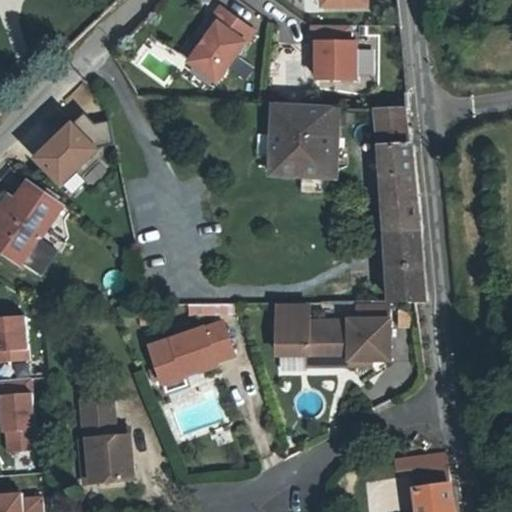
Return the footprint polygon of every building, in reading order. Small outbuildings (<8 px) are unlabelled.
[(215,83),(252,32),(218,8),(210,20),(216,24),(187,63),(215,83)] [(358,81),(358,43),(350,43),(350,26),(314,26),(313,44),(318,44),(318,59),(318,80),(358,81)] [(274,105),(272,174),(333,176),(335,107),(274,105)] [(404,135),(403,105),(367,107),(368,137),(404,135)] [(86,114),(39,160),(63,185),(102,148),(116,145),(111,122),(97,125),(86,114)] [(414,140),(379,144),(393,283),(394,294),(423,293),(420,259),(418,224),(424,223),(418,175),(414,140)] [(56,203),(23,178),(12,195),(0,210),(0,240),(19,255),(56,203)] [(0,197),(0,210),(12,195),(5,190),(0,197)] [(100,287),(116,293),(123,275),(107,270),(100,287)] [(239,314),(235,305),(189,305),(190,315),(239,314)] [(364,306),(364,321),(391,320),(390,305),(364,306)] [(310,355),(309,322),(309,313),(280,313),(280,355),(310,355)] [(0,363),(31,361),(27,317),(0,319),(0,363)] [(358,321),(351,321),(351,322),(309,322),(310,355),(310,357),(351,356),(351,366),(372,366),(372,360),(391,360),(391,320),(364,321),(358,321)] [(152,347),(165,385),(186,377),(185,373),(200,367),(202,372),(219,366),(217,362),(235,355),(224,323),(152,347)] [(310,367),(351,366),(351,356),(310,357),(310,367)] [(185,373),(186,377),(202,372),(200,367),(185,373)] [(189,385),(186,377),(165,385),(168,393),(189,385)] [(32,378),(0,381),(1,397),(33,394),(32,378)] [(8,454),(37,452),(33,394),(1,397),(4,433),(7,433),(8,454)] [(87,434),(91,479),(131,477),(128,432),(112,433),(111,423),(110,394),(81,396),(84,434),(87,434)] [(127,422),(111,423),(112,433),(128,432),(127,422)] [(87,434),(84,434),(78,435),(81,479),(91,479),(87,434)] [(395,451),(397,464),(411,462),(417,511),(455,511),(446,442),(427,445),(395,451)] [(352,458),(356,484),(386,479),(382,453),(352,458)] [(0,511),(42,511),(42,498),(23,499),(22,494),(0,495),(0,511)]
